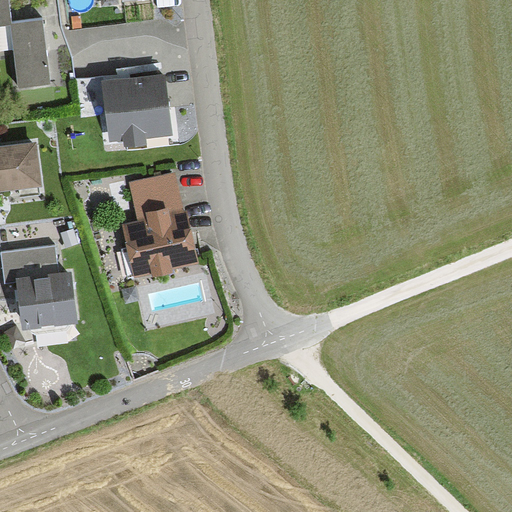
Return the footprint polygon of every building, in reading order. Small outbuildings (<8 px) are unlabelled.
[(0,0),(0,18),(12,17),(9,0),(0,0)] [(44,13),(12,17),(19,80),(51,77),(44,13)] [(172,126),(165,68),(105,75),(112,135),(125,133),(125,137),(148,135),(147,129),(172,126)] [(38,136),(0,140),(0,184),(43,179),(38,136)] [(199,257),(187,206),(185,207),(176,169),(130,180),(138,215),(123,218),(136,271),(199,257)] [(74,224),(63,228),(67,242),(71,241),(72,245),(80,242),(74,224)] [(5,278),(19,277),(60,272),(57,243),(2,249),(5,278)] [(80,315),(75,271),(60,272),(19,277),(24,321),(80,315)]
